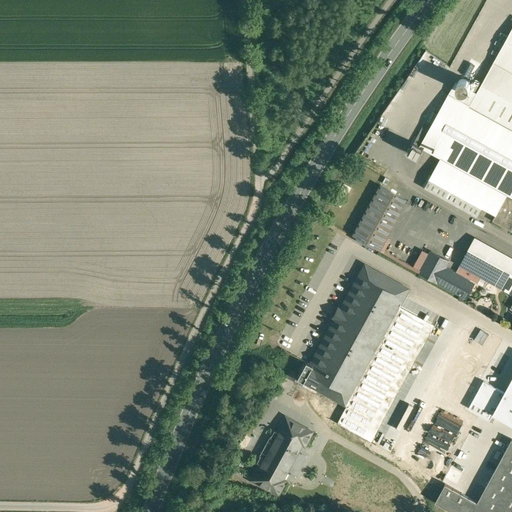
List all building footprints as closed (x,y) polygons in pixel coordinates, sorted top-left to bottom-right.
[(441,158),(425,188),(478,217),(483,208),(496,215),(492,221),(511,231),(511,28),(482,84),(470,106),(449,94),(430,128),(424,125),(414,143),(414,142),(408,153),(418,158),(423,149),(441,158)] [(470,89),(470,86),(470,84),(469,82),(466,81),(464,80),(462,81),(460,82),(458,84),(458,87),(458,89),(460,91),(462,92),(464,93),(467,92),(469,91),(470,89)] [(407,200),(380,185),(353,235),(380,250),(407,200)] [(511,258),(475,238),(457,271),(484,286),(487,280),(511,293),(511,258)] [(469,281),(445,268),(449,261),(431,251),(420,272),(461,295),(469,281)] [(365,266),(311,364),(304,360),(297,373),(298,373),(295,377),(303,381),(344,403),(346,405),(337,422),(369,439),(432,326),(397,307),(407,289),(365,266)] [(296,356),(285,350),(278,363),(289,368),(296,356)] [(511,424),(511,375),(504,391),(484,380),(469,407),(490,418),(492,414),(511,424)] [(284,416),(250,479),(276,493),(284,479),(281,477),(300,443),(303,445),(311,431),(284,416)] [(511,511),(511,438),(478,500),(446,482),(436,500),(457,511),(511,511)]
